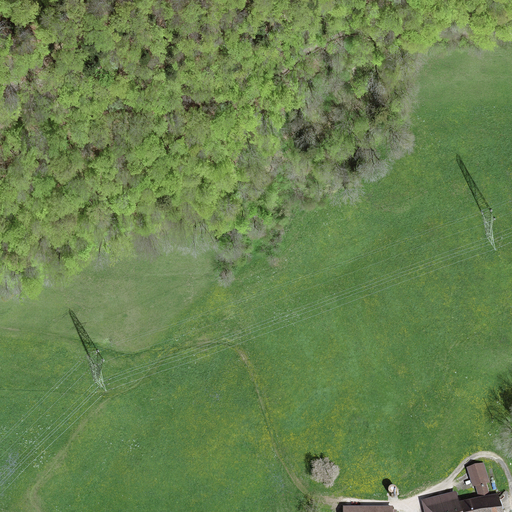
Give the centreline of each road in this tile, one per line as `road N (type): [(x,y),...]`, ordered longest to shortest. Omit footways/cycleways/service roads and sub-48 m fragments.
road 1 (motorway): [(137,0),(418,511)]
road 2 (motorway): [(252,0),(511,471)]
road 3 (track): [(0,114),(249,89),(324,37),(353,27),(511,31)]
road 4 (track): [(407,507),(305,493),(246,359),(225,340),(165,350),(100,400)]
road 5 (motorway): [(511,266),(365,0)]
road 6 (track): [(407,507),(478,454),(496,456),(511,481)]
